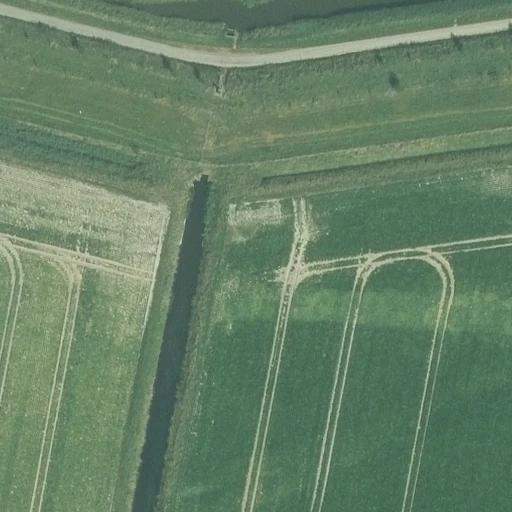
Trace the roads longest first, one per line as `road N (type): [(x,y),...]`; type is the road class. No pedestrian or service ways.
road 1 (track): [(511,120),(222,161),(0,107)]
road 2 (unclassified): [(511,38),(231,71),(153,66),(0,22)]
